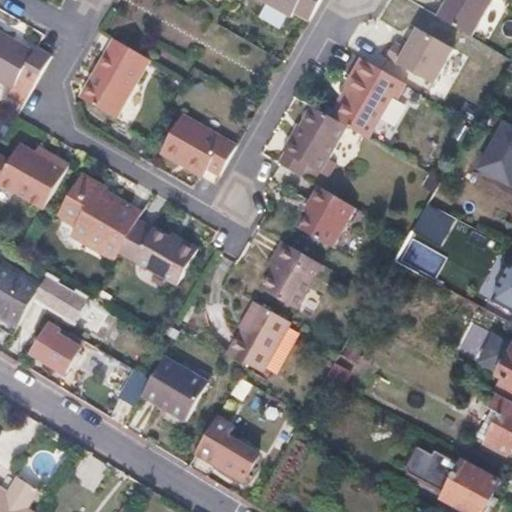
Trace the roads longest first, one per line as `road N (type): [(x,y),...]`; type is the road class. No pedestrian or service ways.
road 1 (residential): [(329,0),(208,213),(36,115),(79,39)]
road 2 (residential): [(0,375),(234,511)]
